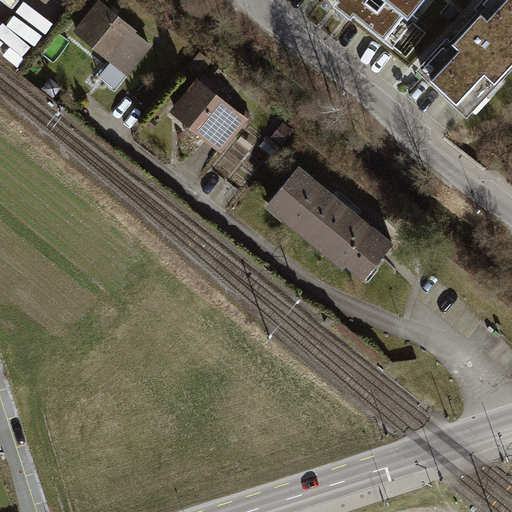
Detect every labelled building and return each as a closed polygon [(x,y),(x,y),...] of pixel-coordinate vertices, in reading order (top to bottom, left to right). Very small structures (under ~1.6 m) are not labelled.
[(335,0),(384,40),(403,16),(408,20),(424,0),(335,0)] [(511,0),(483,0),(417,70),(470,121),(511,78),(511,0)] [(76,33),(129,77),(153,48),(138,36),(141,33),(103,2),(76,33)] [(178,116),(226,156),(253,124),(205,84),(178,116)] [(354,270),(373,285),(402,250),(308,173),(275,212),(350,274),(354,270)]
